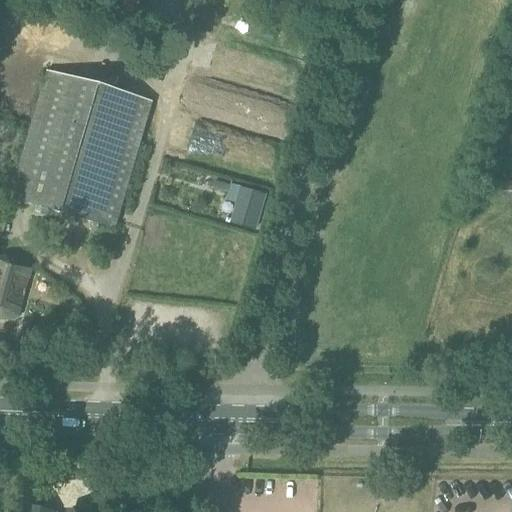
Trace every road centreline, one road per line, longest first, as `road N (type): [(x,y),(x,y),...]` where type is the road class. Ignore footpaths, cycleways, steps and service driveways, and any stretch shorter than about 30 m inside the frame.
road 1 (primary): [(511,424),(0,412)]
road 2 (track): [(117,315),(111,276),(168,100),(154,53),(171,0)]
